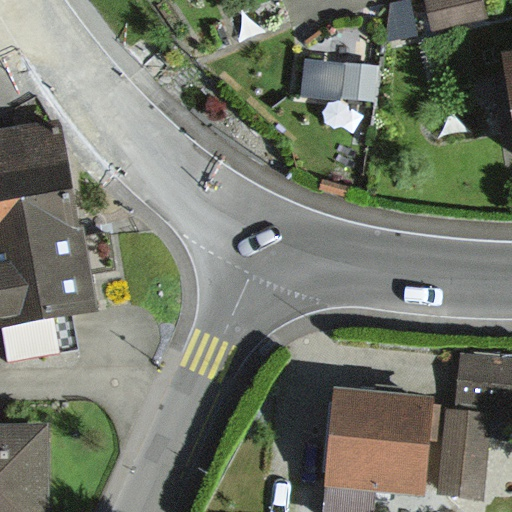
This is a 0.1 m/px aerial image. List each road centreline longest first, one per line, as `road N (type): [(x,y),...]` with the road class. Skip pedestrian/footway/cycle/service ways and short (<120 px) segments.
road 1 (tertiary): [(268,235),(152,151),(50,40),(27,0)]
road 2 (unclassified): [(268,235),(133,511)]
road 3 (tertiary): [(511,280),(405,275),(268,235)]
